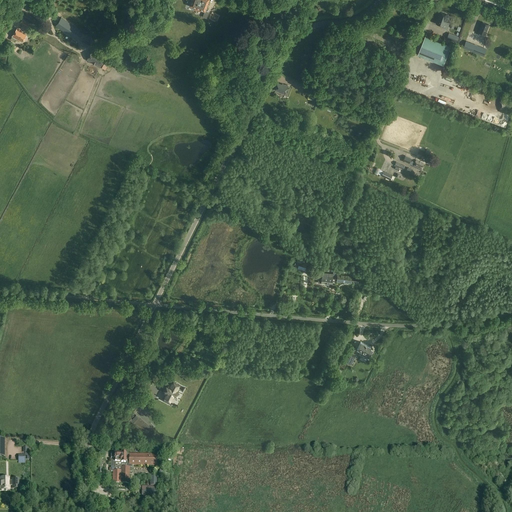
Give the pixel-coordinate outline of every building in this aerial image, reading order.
[(191,0),(190,6),(195,8),(195,9),(200,11),(201,10),(205,11),(208,0),(191,0)] [(448,15),(440,12),(436,23),(443,26),(443,28),(447,29),(450,23),(446,21),(448,15)] [(56,27),(76,41),(82,33),(61,19),(56,27)] [(489,25),(483,22),(478,35),(484,37),(485,34),(489,25)] [(21,32),(22,31),(17,28),(12,36),(17,39),(17,38),(23,42),(27,35),(21,32)] [(457,43),(459,37),(450,33),(447,40),(457,43)] [(419,55),(445,64),(452,45),(426,36),(419,55)] [(474,45),(472,51),(481,55),(484,48),(474,45)] [(100,67),(106,57),(92,50),(87,60),(100,67)] [(284,94),(288,86),(282,84),(278,83),(276,90),(279,91),(279,92),(284,94)] [(308,97),(314,99),(318,89),(312,87),(308,97)] [(410,160),(411,158),(406,156),(403,160),(414,165),(413,166),(421,170),(424,164),(416,161),(415,163),(410,160)] [(381,175),(390,180),(392,175),(383,171),(381,175)] [(322,273),(319,272),(318,282),(332,283),(333,273),(328,273),(328,277),(327,277),(327,274),(322,274),(322,273)] [(338,273),(337,280),(350,281),(351,274),(338,273)] [(370,347),(361,342),(357,349),(360,351),(359,353),(369,358),(373,351),(369,349),(370,347)] [(351,365),(357,355),(353,353),(356,348),(351,346),(343,361),(351,365)] [(166,385),(163,391),(165,392),(164,393),(166,394),(164,398),(165,398),(164,400),(169,403),(172,397),(174,398),(175,396),(177,397),(179,393),(178,392),(179,390),(177,389),(180,385),(172,381),(170,385),(169,385),(168,386),(166,385)] [(135,413),(142,406),(136,401),(130,408),(135,413)] [(151,429),(135,415),(130,422),(145,436),(151,429)] [(151,436),(154,440),(160,436),(157,431),(151,436)] [(130,484),(130,472),(132,472),(132,466),(157,466),(157,454),(129,454),(111,454),(111,472),(113,472),(113,483),(130,484)] [(9,490),(9,486),(12,486),(12,489),(19,489),(19,479),(12,479),(12,481),(10,481),(9,477),(6,477),(6,478),(0,478),(1,490),(9,490)] [(156,497),(156,487),(142,486),(141,496),(156,497)]
